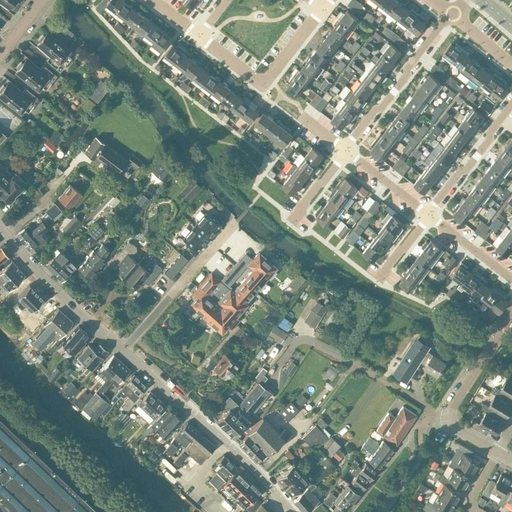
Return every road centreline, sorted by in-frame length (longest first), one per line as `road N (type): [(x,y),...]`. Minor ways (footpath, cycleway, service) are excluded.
road 1 (tertiary): [(291,511),(121,348)]
road 2 (residential): [(321,8),(264,82),(197,35)]
road 3 (residential): [(346,150),(451,13)]
road 4 (tertiary): [(121,348),(35,271),(0,226)]
road 5 (residential): [(233,222),(121,348)]
road 6 (unclassified): [(448,420),(431,418),(424,406),(308,336)]
road 7 (residential): [(429,215),(511,104)]
road 8 (residential): [(448,420),(511,314)]
